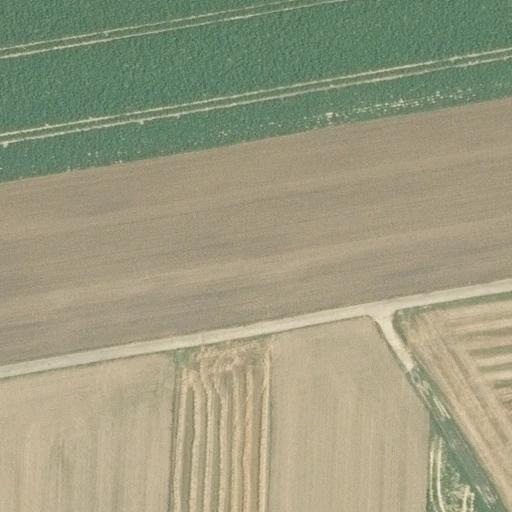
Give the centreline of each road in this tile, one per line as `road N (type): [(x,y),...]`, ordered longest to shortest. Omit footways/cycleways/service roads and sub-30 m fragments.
road 1 (track): [(511,285),(0,374)]
road 2 (track): [(371,310),(495,511)]
